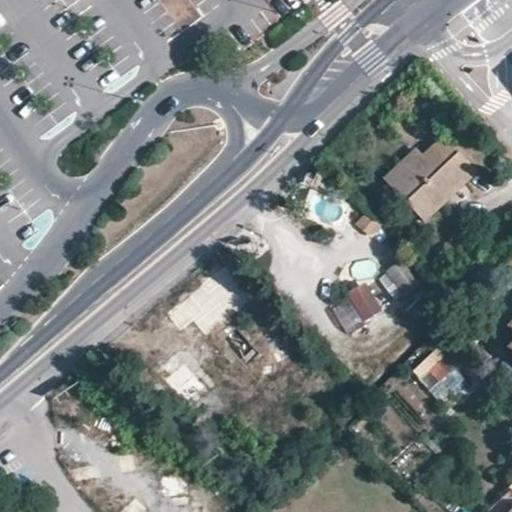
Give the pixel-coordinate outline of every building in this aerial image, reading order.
[(391,186),(423,220),(454,190),(475,171),(442,137),(422,155),(391,186)] [(422,155),(415,147),(382,177),(391,186),(422,155)] [(312,189),(300,214),(342,233),(353,208),(312,189)] [(394,264),(370,289),(383,300),(385,298),(391,304),(412,282),(394,264)] [(363,283),(345,296),(365,323),(383,310),(363,283)] [(180,330),(205,311),(193,294),(167,313),(180,330)] [(166,374),(177,386),(197,369),(185,356),(166,374)] [(450,364),(443,357),(429,371),(435,378),(450,364)] [(440,399),(466,382),(458,370),(432,387),(440,399)]
